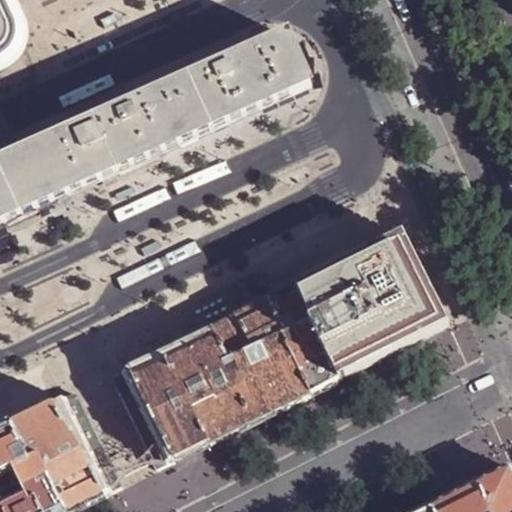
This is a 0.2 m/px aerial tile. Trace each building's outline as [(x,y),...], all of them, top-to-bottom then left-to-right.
[(0,0),(0,39),(10,35),(13,29),(16,21),(15,12),(12,2),(10,0),(0,0)] [(314,88),(292,38),(258,54),(229,67),(187,85),(142,106),(108,121),(42,150),(24,159),(2,168),(0,169),(0,228),(24,218),(37,212),(64,200),(314,88)] [(423,340),(448,328),(409,238),(406,232),(297,288),(312,322),(309,323),(340,382),(357,373),(423,340)] [(270,303),(284,336),(281,338),(311,397),(323,390),(340,382),(309,323),(312,322),(297,288),(283,296),(270,303)] [(237,320),(252,352),(281,338),(284,336),(270,303),(253,311),(237,320)] [(222,328),(214,332),(229,364),(242,357),(252,352),(237,320),(222,328)] [(191,343),(164,355),(180,388),(182,386),(207,374),(229,364),(214,332),(191,343)] [(242,357),(271,416),(281,411),(305,399),(311,397),(281,338),(252,352),(242,357)] [(181,461),(211,446),(182,386),(180,388),(164,355),(144,365),(129,372),(173,464),(174,465),(181,461)] [(262,421),(271,416),(242,357),(229,364),(207,374),(219,398),(203,406),(220,442),(238,432),(262,421)] [(173,464),(129,372),(122,375),(113,379),(158,472),(165,468),(173,464)] [(182,386),(211,446),(215,444),(220,442),(203,406),(219,398),(207,374),(182,386)] [(71,400),(62,404),(107,496),(116,492),(123,489),(78,396),(71,400)] [(37,416),(12,428),(30,463),(38,460),(65,511),(79,511),(84,510),(108,498),(107,496),(62,404),(37,416)] [(0,478),(30,463),(12,428),(0,433),(0,478)] [(65,511),(38,460),(30,463),(0,478),(0,511),(65,511)] [(469,490),(433,508),(434,511),(511,511),(511,471),(511,469),(469,490)]
